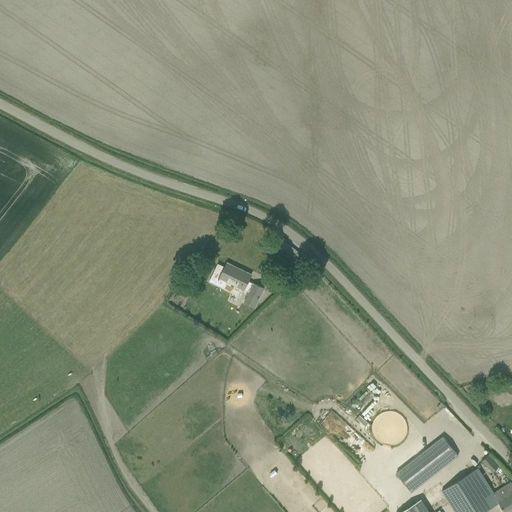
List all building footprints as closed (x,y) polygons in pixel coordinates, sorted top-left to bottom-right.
[(283,249),(277,257),(290,267),(296,259),(283,249)] [(248,281),(251,275),(226,263),(224,267),(217,264),(215,268),(209,281),(230,292),(234,285),(243,290),(248,281)] [(254,307),(263,288),(253,284),(248,281),(243,290),(249,292),(244,303),(254,307)] [(363,385),(359,389),(367,395),(370,391),(363,385)] [(350,409),(360,402),(354,394),(344,400),(350,409)] [(443,436),(435,442),(396,473),(411,492),(458,455),(443,436)] [(492,472),(498,467),(488,455),(482,461),(492,472)] [(477,468),(441,491),(447,499),(450,504),(455,511),(483,511),(498,502),(504,511),(510,511),(511,511),(511,484),(511,482),(493,493),(477,468)] [(429,511),(420,498),(399,511),(429,511)] [(445,507),(450,504),(447,499),(442,502),(445,507)]
